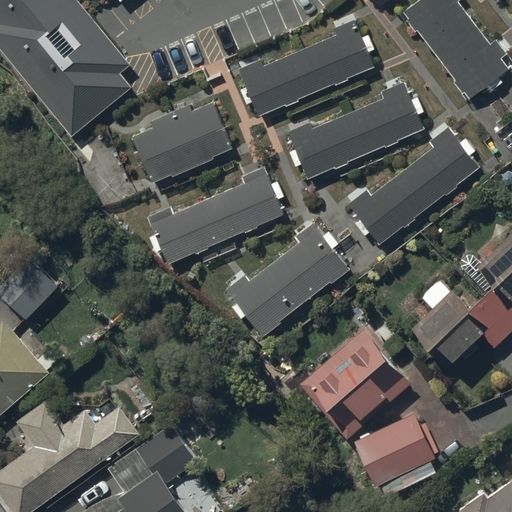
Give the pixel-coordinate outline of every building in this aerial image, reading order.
[(0,0),(0,8),(3,13),(0,14),(0,45),(71,132),(128,84),(58,0),(0,0)] [(413,0),(400,11),(465,95),(504,65),(455,2),(457,0),(413,0)] [(240,75),(258,116),(369,67),(351,26),(240,75)] [(298,165),(305,180),(425,129),(406,86),(286,137),(292,151),(286,154),(292,168),(298,165)] [(134,140),(153,184),(231,151),(212,108),(197,115),(194,109),(153,127),(155,131),(134,140)] [(350,211),(378,246),(481,166),(454,131),(350,211)] [(148,221),(169,266),(281,217),(260,172),(239,181),(242,187),(177,216),(174,209),(148,221)] [(333,282),(351,267),(334,246),(338,242),(328,230),(323,234),(314,222),(296,237),(299,241),(250,280),(242,270),(226,283),(230,288),(228,289),(237,302),(232,306),(242,318),(248,314),(264,336),(283,321),(281,319),(332,280),(333,282)] [(432,306),(411,325),(446,361),(451,356),(455,360),(462,352),(467,357),(480,345),(475,339),(482,332),(495,346),(511,329),(511,234),(478,267),(494,284),(471,307),(454,289),(452,290),(441,278),(423,296),(432,306)] [(0,292),(28,318),(59,284),(28,256),(0,286),(0,292)] [(0,413),(50,369),(5,319),(0,322),(0,413)] [(348,437),(411,380),(362,327),(299,384),(348,437)] [(0,490),(16,511),(30,511),(141,431),(121,404),(96,422),(86,408),(65,424),(46,399),(17,420),(36,445),(0,471),(0,490)] [(415,411),(356,440),(383,496),(406,485),(400,473),(407,470),(408,473),(411,472),(415,478),(434,469),(429,459),(437,456),(415,411)] [(166,481),(197,460),(172,424),(108,467),(124,490),(103,497),(82,511),(191,511),(179,493),(176,496),(174,493),(178,491),(173,484),(170,486),(166,481)] [(511,511),(511,479),(488,496),(485,491),(456,511),(511,511)]
